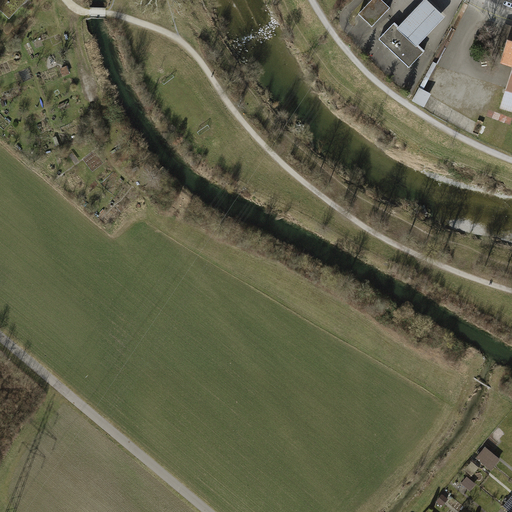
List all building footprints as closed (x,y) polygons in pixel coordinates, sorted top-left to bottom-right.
[(0,0),(0,9),(11,19),(28,0),(0,0)] [(372,0),(360,14),(374,27),(391,10),(380,0),(372,0)] [(427,0),(424,0),(398,28),(418,47),(446,17),(427,0)] [(394,24),(379,40),(409,68),(424,53),(418,47),(398,28),(394,24)] [(511,66),(511,79),(503,108),(511,110),(511,36),(503,64),(511,66)] [(425,110),(433,98),(421,91),(414,104),(425,110)] [(122,175),(117,179),(122,185),(127,180),(122,175)] [(486,449),(481,454),(495,465),(499,460),(486,449)] [(491,470),(495,465),(481,454),(478,459),(491,470)] [(468,478),(462,484),(471,491),(476,484),(468,478)] [(443,495),(438,502),(443,506),(448,499),(443,495)]
